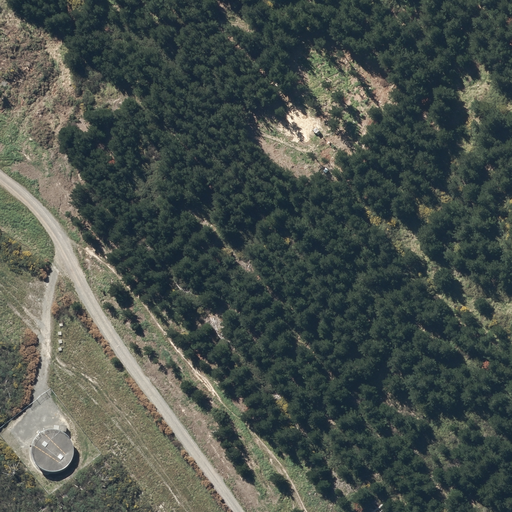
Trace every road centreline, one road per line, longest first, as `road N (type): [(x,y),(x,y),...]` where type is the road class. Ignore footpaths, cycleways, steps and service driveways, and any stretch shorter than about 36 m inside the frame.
road 1 (track): [(0,180),(42,212),(112,348),(233,511)]
road 2 (track): [(60,245),(99,262),(278,463),(300,511)]
road 3 (track): [(186,511),(103,389),(44,352)]
road 4 (track): [(42,393),(56,235)]
